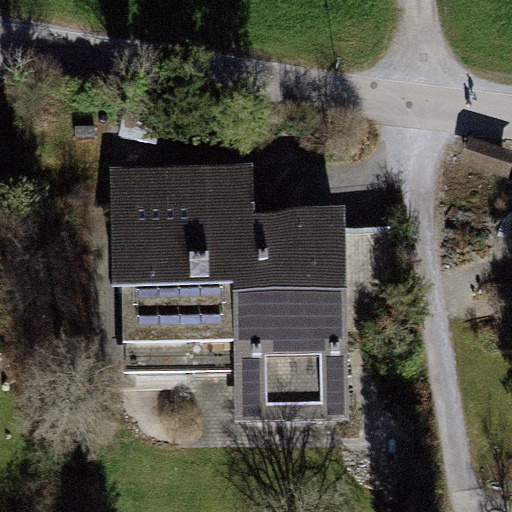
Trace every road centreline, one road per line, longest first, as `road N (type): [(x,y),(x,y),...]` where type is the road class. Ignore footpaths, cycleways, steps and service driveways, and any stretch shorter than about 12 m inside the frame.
road 1 (residential): [(0,48),(511,110)]
road 2 (track): [(408,0),(417,238),(461,511)]
